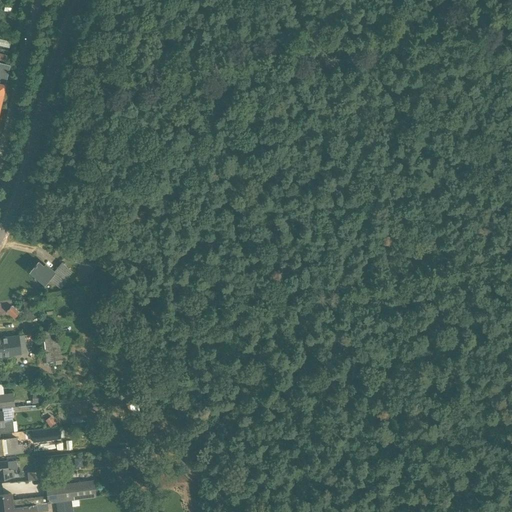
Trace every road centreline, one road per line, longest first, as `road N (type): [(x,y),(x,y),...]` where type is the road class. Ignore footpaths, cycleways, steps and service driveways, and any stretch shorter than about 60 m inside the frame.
road 1 (tertiary): [(0,237),(80,0)]
road 2 (unclassified): [(0,155),(38,0)]
